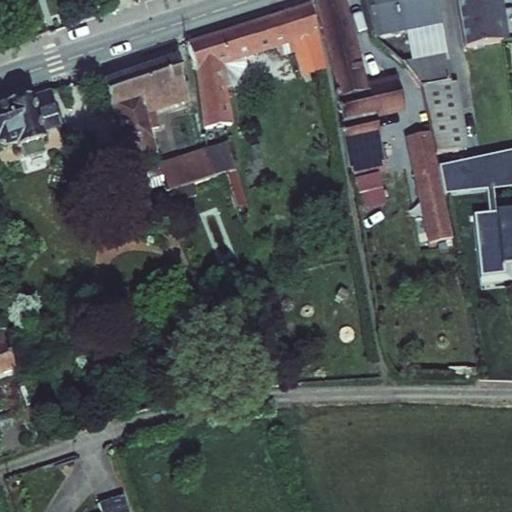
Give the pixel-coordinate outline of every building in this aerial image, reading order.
[(334,0),(320,5),(344,127),(377,119),(403,114),(397,86),(365,92),(342,0),(334,0)] [(374,37),(380,45),(442,34),(435,0),(362,0),(369,25),(371,32),(374,37)] [(498,0),(455,0),(462,47),(505,40),(498,0)] [(189,46),(212,127),(232,122),(223,92),(230,89),(241,69),(239,62),(295,45),(304,76),(324,70),(311,8),(189,46)] [(407,73),(411,78),(449,72),(442,34),(380,45),(384,50),(390,56),(395,62),(401,68),(407,73)] [(111,110),(116,109),(148,100),(155,134),(167,131),(160,111),(194,101),(180,58),(103,83),(111,110)] [(429,138),(432,155),(469,148),(457,81),(451,82),(449,72),(411,78),(415,83),(418,87),(422,95),(424,105),(429,138)] [(0,111),(0,148),(1,150),(11,147),(12,151),(16,150),(18,156),(36,151),(34,145),(38,144),(35,133),(61,125),(53,96),(0,111)] [(116,109),(127,149),(141,146),(146,162),(161,159),(155,134),(148,100),(116,109)] [(344,127),(352,172),(386,164),(377,119),(344,127)] [(432,155),(429,138),(404,141),(423,243),(447,239),(432,155)] [(237,147),(209,155),(216,179),(250,169),(246,156),(240,158),(237,147)] [(160,169),(168,197),(217,183),(216,179),(209,155),(160,169)] [(511,209),(463,217),(474,279),(497,276),(495,258),(511,255),(511,209)] [(0,376),(13,373),(5,347),(0,347),(0,376)]
